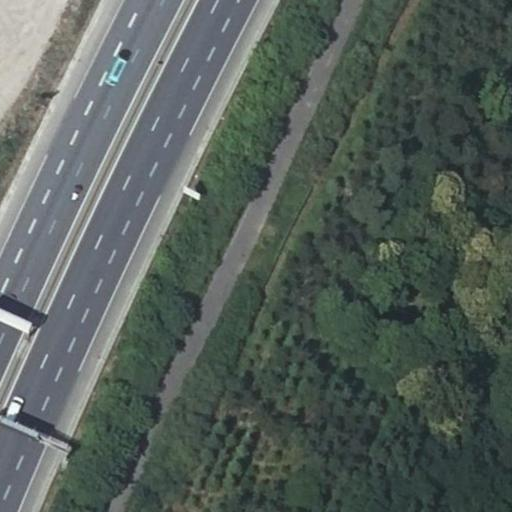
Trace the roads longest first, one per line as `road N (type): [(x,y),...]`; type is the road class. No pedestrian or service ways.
road 1 (trunk): [(0,456),(219,0)]
road 2 (trunk): [(152,0),(0,323)]
